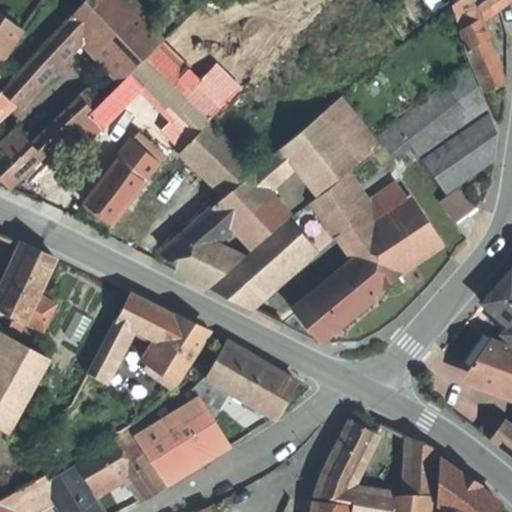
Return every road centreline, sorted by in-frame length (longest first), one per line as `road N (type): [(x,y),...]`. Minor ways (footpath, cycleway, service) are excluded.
road 1 (tertiary): [(0,205),(363,381)]
road 2 (tertiary): [(363,381),(493,250),(511,212)]
road 3 (residential): [(158,511),(254,459),(334,400)]
road 4 (tertiary): [(511,487),(450,435),(363,381)]
road 5 (residential): [(334,400),(326,435),(248,511)]
